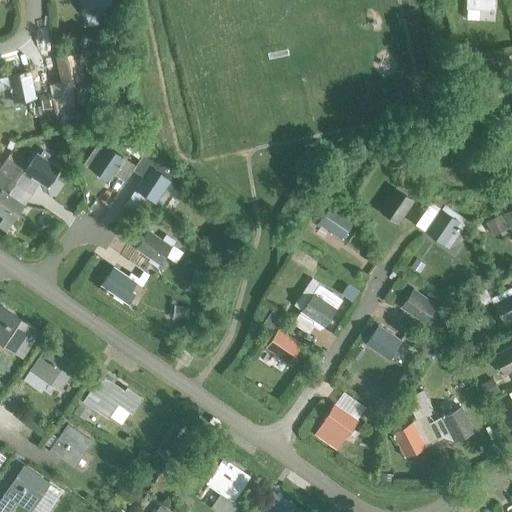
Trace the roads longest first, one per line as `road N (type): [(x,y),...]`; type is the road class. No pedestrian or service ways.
road 1 (residential): [(30,279),(272,446)]
road 2 (residential): [(272,446),(390,267)]
